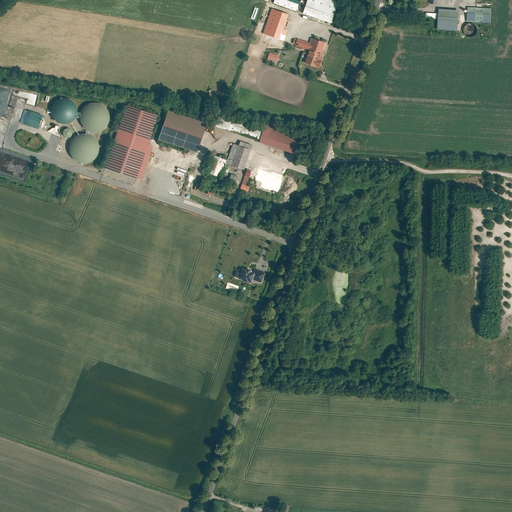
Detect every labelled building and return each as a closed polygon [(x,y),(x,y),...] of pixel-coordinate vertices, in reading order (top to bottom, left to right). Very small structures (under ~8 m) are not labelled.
[(273,0),(273,3),(296,11),(299,0),(273,0)] [(334,0),(306,0),(302,13),(331,23),(338,1),(334,0)] [(490,8),(468,7),(467,21),(490,22),(490,8)] [(271,8),(263,34),(284,41),(286,36),(281,34),(288,14),(271,8)] [(459,10),(438,9),(437,29),(457,31),(459,10)] [(468,36),(471,36),(474,36),(476,34),(477,32),(478,30),(477,27),(476,25),(474,23),(471,23),(468,23),(466,25),(465,27),(464,30),(465,32),(466,34),(468,36)] [(312,38),(310,43),(295,38),(293,44),(308,49),(304,63),(317,68),(325,43),(312,38)] [(278,55),(269,52),(268,58),(276,61),(278,55)] [(11,99),(14,91),(10,89),(9,93),(6,92),(4,98),(7,99),(7,101),(4,100),(3,104),(2,103),(1,106),(7,108),(10,99),(11,99)] [(60,124),(64,124),(67,123),(71,121),(73,119),(75,116),(76,112),(75,108),(74,105),(72,102),(69,100),(65,99),(62,99),(58,99),(55,101),(52,104),(51,107),(50,111),(50,114),(52,118),(54,120),(57,123),(60,124)] [(91,131),(95,132),(99,131),(102,129),(105,126),(107,123),(108,120),(108,116),(108,112),(106,108),(103,105),(100,103),(96,102),(92,102),(89,103),(85,105),(82,107),(80,110),(79,114),(79,118),(80,122),(81,125),(84,128),(87,130),(91,131)] [(156,116),(125,106),(105,168),(141,180),(152,146),(147,144),(156,116)] [(38,128),(42,115),(28,110),(23,123),(38,128)] [(204,123),(167,111),(157,139),(195,151),(204,123)] [(264,126),(258,142),(294,154),(299,138),(264,126)] [(66,137),(68,137),(70,136),(71,135),(72,133),(72,131),(71,129),(69,128),(67,128),(65,129),(64,130),(63,132),(63,134),(64,136),(66,137)] [(81,163),(84,163),(88,162),(91,160),(94,158),(96,154),(97,151),(97,147),(96,144),(95,140),(92,138),(89,136),(85,134),(82,134),(78,135),(75,137),(72,139),(70,143),(69,146),(69,150),(70,153),(71,157),(74,159),(77,161),(81,163)] [(222,177),(226,164),(242,170),(251,145),(240,142),(239,146),(233,144),(227,160),(212,155),(207,172),(222,177)] [(248,177),(257,180),(256,186),(275,192),(281,173),(259,166),(257,172),(247,169),(244,176),(241,186),(245,188),(248,177)] [(255,269),(254,271),(241,267),(237,277),(251,282),(252,279),(261,282),(265,272),(255,269)]
